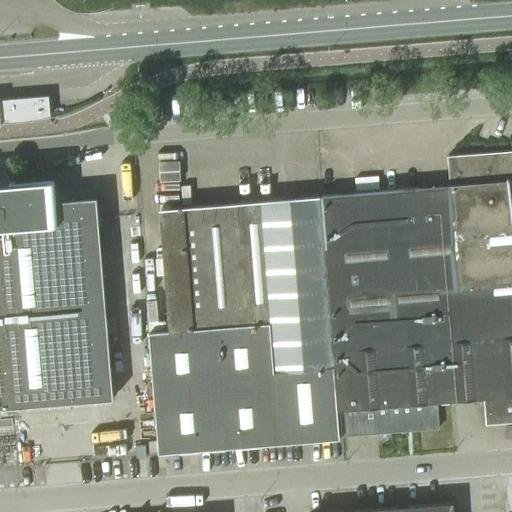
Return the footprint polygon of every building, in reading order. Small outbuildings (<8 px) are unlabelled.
[(3,98),(4,122),(37,119),(53,114),(51,94),(3,98)] [(319,196),(338,408),(436,399),(482,395),(485,423),(511,420),(511,150),(448,156),(451,184),(319,196)] [(0,406),(114,398),(97,196),(37,201),(35,187),(15,185),(15,181),(10,182),(0,182),(0,406)] [(338,437),(336,408),(317,194),(158,207),(169,330),(149,332),(160,453),(338,437)] [(436,399),(338,408),(341,435),(438,426),(436,399)] [(136,445),(137,457),(146,456),(145,445),(136,445)] [(453,511),(452,501),(408,504),(408,505),(396,506),(396,505),(355,509),(355,510),(342,511),(342,510),(313,511),(453,511)]
